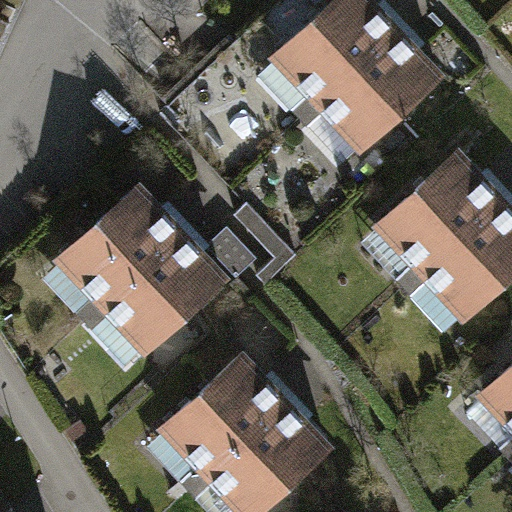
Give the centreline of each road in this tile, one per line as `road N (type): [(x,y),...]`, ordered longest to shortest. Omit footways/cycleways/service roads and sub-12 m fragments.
road 1 (residential): [(67,0),(0,152)]
road 2 (residential): [(0,378),(83,511)]
